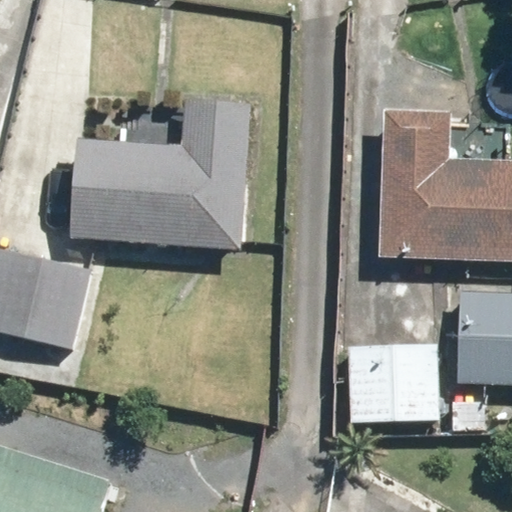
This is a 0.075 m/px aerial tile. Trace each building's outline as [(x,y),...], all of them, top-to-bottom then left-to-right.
[(253,250),(257,213),(258,213),(260,176),(262,152),(261,152),(264,100),(197,97),(194,147),(96,138),(87,235),(253,250)] [(395,223),(393,257),(511,262),(511,163),(463,161),(465,110),(397,107),(393,223),(395,223)] [(5,252),(0,269),(0,333),(78,355),(99,278),(5,252)] [(476,383),(511,384),(511,290),(479,289),(476,383)] [(442,351),(362,348),(360,417),(439,420),(442,351)] [(0,440),(0,511),(119,511),(127,491),(0,440)]
